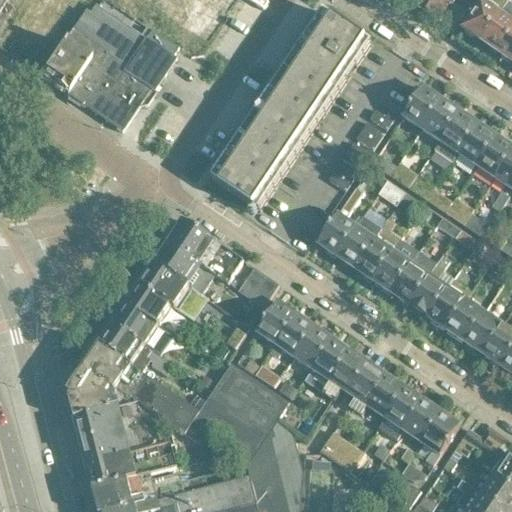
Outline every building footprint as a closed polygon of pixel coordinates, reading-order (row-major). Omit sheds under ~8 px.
[(0,0),(0,13),(8,0),(0,0)] [(483,44),(500,17),(499,16),(507,6),(507,7),(511,0),(500,0),(499,1),(497,0),(484,0),(482,4),(464,31),(465,32),(465,35),(471,39),(474,38),(483,44)] [(454,32),(466,15),(452,6),(440,24),(454,32)] [(367,43),(325,16),(324,15),(323,17),(316,27),(316,28),(315,29),(321,33),(306,55),(300,51),(292,64),(291,66),(297,70),(292,77),(285,73),(277,85),(278,86),(276,87),(282,91),(277,99),(271,95),(263,107),(262,109),(268,113),(263,120),(256,116),(248,129),(249,129),(247,131),(253,135),(248,142),(242,138),(234,150),(234,151),(233,152),(239,156),(234,164),(228,159),(219,172),(220,172),(219,174),(224,178),(220,185),(214,180),(212,183),(213,183),(218,187),(255,211),(367,43)] [(501,56),(511,38),(511,24),(500,17),(483,44),(489,48),(490,52),(496,56),(499,55),(501,56)] [(81,107),(111,61),(107,58),(108,56),(72,33),(64,44),(40,80),(81,107)] [(155,96),(178,63),(173,60),(178,52),(151,34),(146,42),(145,42),(126,70),(111,61),(81,107),(123,135),(143,105),(147,108),(152,101),(152,100),(155,96)] [(511,63),(511,38),(501,56),(502,57),(503,60),(508,64),(511,63)] [(423,134),(443,105),(442,104),(443,102),(435,97),(434,98),(425,92),(405,121),(423,134)] [(441,146),(461,117),(460,116),(461,114),(453,109),(452,110),(443,105),(423,134),(441,146)] [(377,114),(371,122),(388,133),(394,125),(377,114)] [(454,166),(460,158),(479,129),(480,127),(471,121),(470,123),(461,117),(441,146),(436,154),(454,166)] [(368,126),(357,142),(374,154),(385,137),(368,126)] [(478,170),(498,141),(496,141),(498,139),(489,133),(488,135),(479,129),(460,158),(478,170)] [(496,182),(511,159),(511,148),(508,145),(506,147),(498,141),(478,170),(496,182)] [(355,147),(344,163),(360,174),(372,158),(355,147)] [(399,171),(398,171),(379,158),(373,167),(392,180),(399,171)] [(511,159),(496,182),(507,189),(493,210),(500,214),(511,197),(511,159)] [(341,167),(330,183),(347,195),(358,178),(341,167)] [(410,192),(419,179),(401,167),(398,171),(399,171),(392,180),(410,192)] [(437,190),(419,179),(410,192),(428,204),(435,192),(437,190)] [(401,204),(406,197),(389,186),(381,198),(397,210),(401,204)] [(338,260),(357,231),(346,224),(364,196),(357,192),(320,247),(329,254),(328,255),(336,261),(338,259),(338,260)] [(435,192),(428,204),(437,210),(445,198),(435,192)] [(425,209),(406,197),(401,204),(420,216),(425,209)] [(465,228),(468,223),(475,213),(457,201),(446,216),(465,228)] [(424,226),(432,214),(425,209),(420,216),(417,221),(424,226)] [(462,234),(443,222),(438,230),(456,242),(462,234)] [(244,264),(185,224),(184,223),(169,247),(214,277),(213,278),(228,287),(244,264)] [(404,241),(392,233),(396,227),(389,223),(375,243),(376,244),(356,272),(366,278),(364,280),(373,285),(374,284),(402,244),(404,241)] [(483,241),(487,236),(468,223),(465,228),(483,241)] [(376,244),(375,243),(357,231),(338,260),(347,266),(346,268),(355,274),(356,272),(376,244)] [(501,253),(507,245),(489,233),(487,236),(483,241),(501,253)] [(475,243),(462,234),(456,242),(475,254),(480,246),(475,243)] [(402,244),(374,284),(384,291),(383,292),(391,298),(392,296),(393,297),(412,268),(412,267),(420,256),(402,244)] [(511,247),(507,245),(501,253),(511,260),(511,247)] [(490,252),(480,246),(475,254),(473,257),(483,264),(490,252)] [(214,277),(169,247),(155,266),(190,290),(201,297),(213,278),(214,277)] [(438,268),(420,256),(412,267),(412,268),(393,297),(402,303),(401,305),(409,310),(410,308),(411,309),(438,268)] [(511,266),(498,257),(493,265),(511,277),(511,266)] [(449,292),(448,292),(438,285),(444,275),(451,264),(444,259),(438,268),(411,309),(429,321),(449,292)] [(190,290),(155,266),(141,288),(172,310),(188,320),(196,308),(207,315),(213,306),(201,297),(190,290)] [(264,311),(280,287),(255,271),(239,295),(264,311)] [(447,333),(467,304),(466,304),(472,295),(455,283),(448,292),(449,292),(429,321),(432,324),(431,325),(439,331),(440,329),(447,333)] [(159,329),(172,310),(141,288),(127,307),(159,329)] [(466,346),(486,317),(467,304),(447,333),(450,336),(449,337),(457,343),(459,341),(466,346)] [(276,348),(296,319),(296,318),(296,316),(288,311),(287,312),(278,306),(258,336),(276,348)] [(159,329),(127,307),(114,327),(162,360),(175,340),(159,329)] [(258,320),(250,314),(242,325),(251,331),(258,320)] [(483,357),(503,329),(486,317),(466,346),(469,348),(467,349),(476,355),(477,353),(483,357)] [(294,360),(314,331),(313,330),(315,328),(306,323),(305,324),(296,319),(276,348),(277,349),(269,360),(276,364),(283,353),(294,360)] [(162,360),(114,327),(101,347),(143,376),(151,364),(154,366),(152,369),(167,380),(175,369),(162,360)] [(502,370),(511,354),(511,329),(510,333),(503,329),(483,357),(487,360),(486,362),(494,367),(495,365),(502,370)] [(313,373),(333,343),(332,342),(333,341),(324,335),(323,337),(314,331),(294,360),(313,373)] [(331,385),(351,355),(350,354),(351,353),(342,348),(342,349),(333,343),(313,373),(305,384),(323,397),(331,385)] [(200,415),(143,376),(101,347),(68,396),(75,423),(139,406),(159,419),(161,426),(167,425),(200,446),(207,435),(193,425),(200,415)] [(511,354),(502,370),(505,372),(504,373),(511,378),(511,354)] [(349,397),(369,367),(363,363),(351,355),(331,385),(323,397),(335,404),(343,393),(349,397)] [(261,371),(252,365),(246,373),(255,379),(261,371)] [(368,410),(388,380),(377,373),(369,367),(349,397),(357,403),(350,414),(360,421),(368,410)] [(200,415),(193,425),(207,435),(251,465),(279,424),(290,407),(232,368),(201,415),(200,415)] [(271,375),(264,384),(275,391),(281,382),(271,375)] [(205,379),(202,385),(209,390),(213,384),(205,379)] [(385,422),(405,392),(398,387),(399,386),(390,380),(390,381),(388,380),(368,410),(385,422)] [(278,397),(291,405),(297,396),(285,387),(278,397)] [(385,422),(379,431),(398,443),(404,434),(424,405),(416,399),(417,398),(409,393),(408,394),(406,392),(385,422)] [(422,446),(442,417),(434,411),(435,411),(426,405),(426,406),(424,405),(404,434),(422,446)] [(156,426),(157,427),(161,426),(159,419),(139,406),(75,423),(80,445),(156,426)] [(434,470),(461,430),(452,424),(453,423),(445,417),(444,418),(442,417),(422,446),(434,454),(427,465),(434,470)] [(163,449),(157,427),(156,426),(80,445),(87,469),(163,449)] [(306,480),(305,441),(289,442),(289,428),(286,428),(286,480),(306,480)] [(511,459),(508,457),(508,458),(505,456),(504,456),(502,455),(507,446),(485,432),(480,440),(471,434),(470,434),(457,454),(468,461),(475,451),(501,467),(493,478),(511,490),(511,459)] [(364,455),(334,436),(321,456),(350,475),(364,455)] [(151,477),(177,470),(171,448),(163,450),(163,449),(87,469),(92,491),(151,476),(151,477)] [(375,458),(384,464),(391,454),(382,448),(375,458)] [(409,467),(416,456),(409,451),(401,462),(409,467)] [(451,475),(457,466),(451,462),(444,472),(451,475)] [(381,470),(369,488),(392,504),(405,485),(381,470)] [(511,511),(511,490),(493,478),(487,474),(475,492),(481,496),(481,497),(504,511),(511,511)] [(128,511),(208,491),(205,479),(182,485),(180,477),(154,484),(151,477),(151,476),(92,491),(97,511),(128,511)] [(257,507),(250,480),(232,485),(208,491),(128,511),(240,511),(256,508),(257,507)] [(504,511),(481,497),(481,496),(475,492),(463,484),(458,491),(466,496),(458,507),(461,509),(460,509),(464,511),(504,511)] [(405,511),(409,511),(422,495),(407,485),(394,505),(405,511)]
